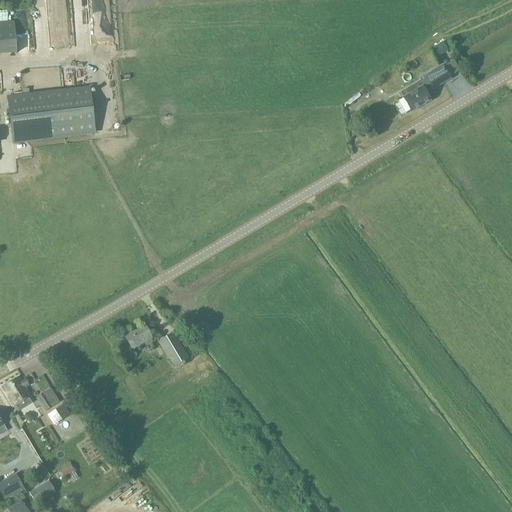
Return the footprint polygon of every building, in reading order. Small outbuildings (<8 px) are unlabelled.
[(0,54),(16,54),(14,24),(0,24),(0,54)] [(443,44),(434,49),(439,57),(448,52),(443,44)] [(432,86),(434,89),(451,79),(443,66),(426,77),(427,78),(401,94),(412,112),(431,101),(425,90),(432,86)] [(12,145),(96,135),(90,87),(7,97),(12,145)] [(132,350),(152,338),(144,325),(124,337),(132,350)] [(158,342),(173,369),(189,359),(181,345),(185,342),(178,330),(158,342)] [(18,377),(2,388),(17,412),(34,402),(25,388),(28,385),(25,381),(22,383),(18,377)] [(44,393),(36,399),(45,413),(53,407),(58,403),(57,402),(54,404),(53,403),(51,404),(44,393)] [(69,416),(63,406),(47,416),(53,426),(69,416)] [(63,481),(76,471),(70,463),(57,472),(63,481)] [(23,489),(15,476),(0,484),(0,493),(4,501),(23,489)] [(48,483),(29,493),(35,504),(54,493),(48,483)] [(118,490),(108,499),(114,505),(124,496),(118,490)] [(28,511),(21,502),(6,511),(28,511)] [(43,511),(49,511),(52,510),(46,502),(39,507),(43,511)]
